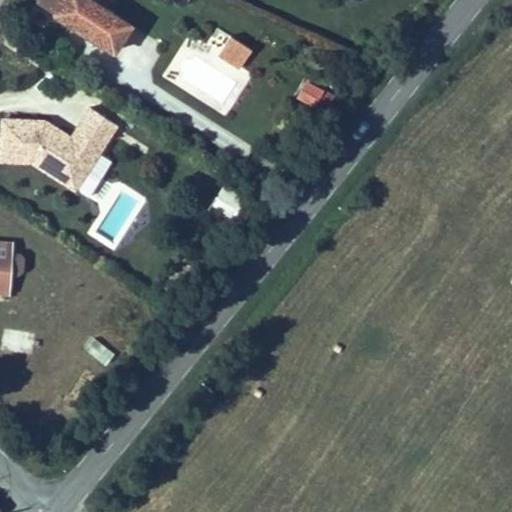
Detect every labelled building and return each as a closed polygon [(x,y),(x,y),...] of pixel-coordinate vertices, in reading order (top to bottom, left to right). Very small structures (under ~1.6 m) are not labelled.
[(40,0),(37,6),(114,54),(130,28),(102,11),(109,0),(40,0)] [(232,39),(222,58),(241,69),(252,50),(232,39)] [(333,96),(306,85),(300,100),(327,111),(333,96)] [(72,194),(84,176),(114,130),(89,112),(69,143),(56,134),(51,130),(43,125),(1,122),(0,127),(0,163),(29,166),(72,194)] [(7,280),(19,280),(23,277),(24,263),(21,258),(10,257),(10,251),(0,249),(0,293),(7,294),(7,286),(7,280)] [(29,354),(33,335),(12,330),(8,349),(29,354)] [(117,355),(94,335),(83,348),(105,368),(117,355)]
